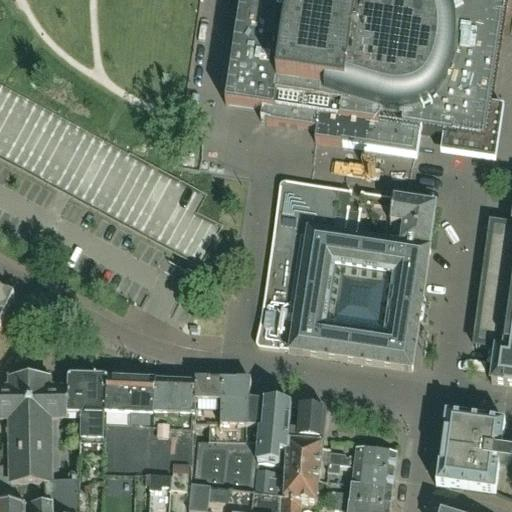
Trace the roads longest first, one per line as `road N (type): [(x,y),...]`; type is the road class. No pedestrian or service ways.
road 1 (residential): [(448,397),(476,192),(267,162),(235,366)]
road 2 (residential): [(235,366),(143,347),(0,272)]
road 3 (residential): [(427,395),(235,366)]
